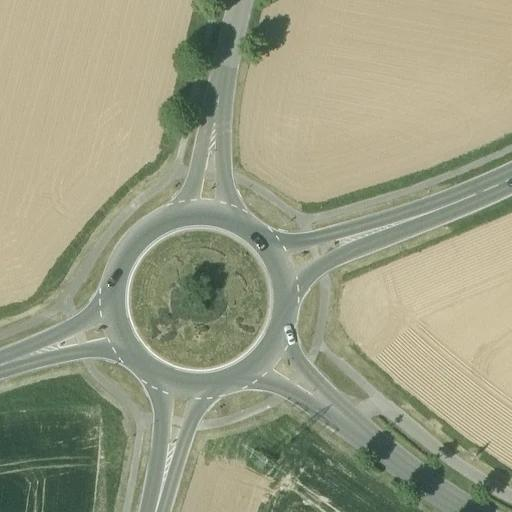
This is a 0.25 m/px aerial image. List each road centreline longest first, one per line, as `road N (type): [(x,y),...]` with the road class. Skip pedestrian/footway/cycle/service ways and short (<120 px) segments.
road 1 (unclassified): [(267,352),(363,442),(468,511)]
road 2 (secondary): [(511,176),(277,268)]
road 3 (unclassified): [(202,216),(221,67),(239,0)]
road 4 (secondary): [(202,216),(174,219),(130,250),(117,274),(117,328)]
road 5 (secondary): [(179,384),(153,511)]
road 6 (tertiary): [(0,366),(117,328)]
